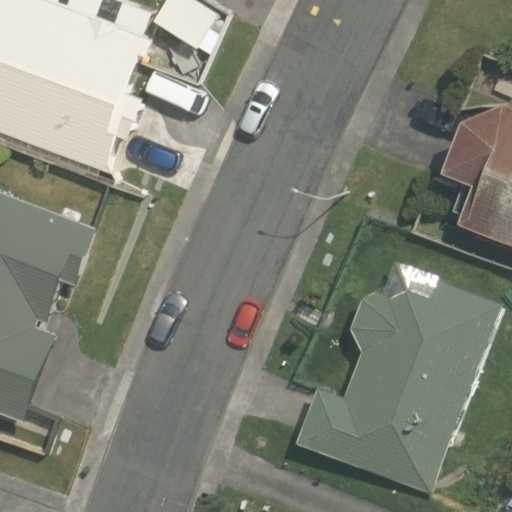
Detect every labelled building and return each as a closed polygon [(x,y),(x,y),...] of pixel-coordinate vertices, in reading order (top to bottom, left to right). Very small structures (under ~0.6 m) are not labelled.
[(0,0),(0,130),(108,170),(121,136),(132,140),(148,95),(135,90),(155,36),(148,33),(156,11),(126,0),(0,0)] [(197,0),(180,0),(166,27),(209,50),(227,16),(197,0)] [(511,238),(511,97),(509,96),(465,113),(445,168),(468,177),(456,207),(464,210),(461,218),(511,238)] [(0,409),(25,418),(57,332),(38,325),(41,316),(50,319),(64,280),(80,285),(103,224),(0,186),(0,409)] [(435,491),(508,302),(440,277),(432,296),(409,287),(391,295),(379,289),(364,296),(354,324),(364,350),(346,395),(320,386),(301,440),(435,491)]
